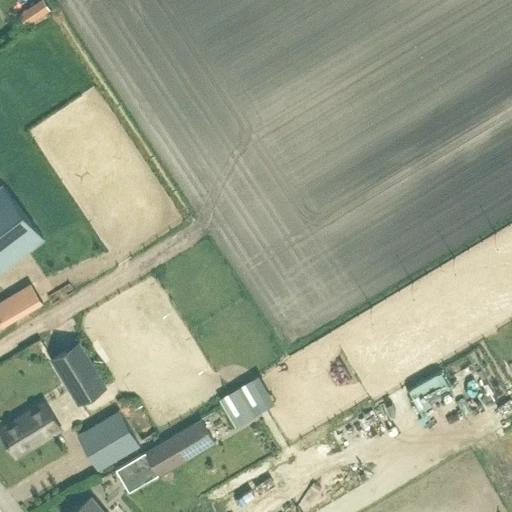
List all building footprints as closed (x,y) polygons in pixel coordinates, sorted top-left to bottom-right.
[(38,0),(20,12),(27,22),(49,8),(43,0),(38,0)] [(3,183),(0,185),(0,271),(45,238),(3,184),(3,183)] [(31,282),(0,299),(0,324),(1,327),(43,304),(31,282)] [(79,402),(106,385),(79,341),(52,358),(79,402)] [(253,408),(240,386),(220,397),(233,420),(253,408)] [(44,401),(4,425),(8,430),(3,433),(12,448),(17,445),(21,452),(61,428),(44,401)] [(119,407),(77,432),(98,467),(140,443),(119,407)] [(201,418),(144,451),(153,466),(157,474),(214,440),(201,418)] [(212,502),(217,511),(313,511),(363,483),(332,431),(212,502)] [(124,483),(153,466),(144,451),(116,467),(124,483)] [(105,511),(91,494),(69,511),(105,511)]
